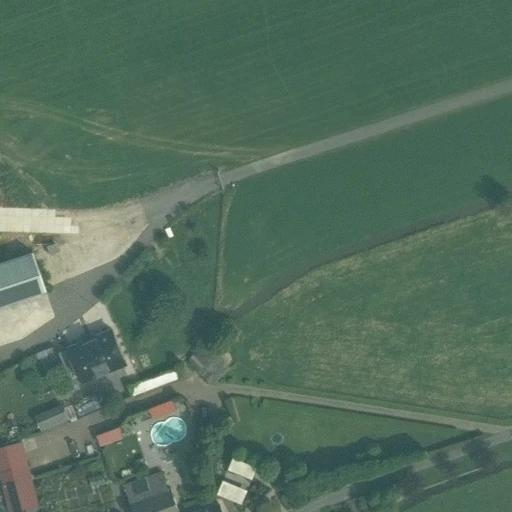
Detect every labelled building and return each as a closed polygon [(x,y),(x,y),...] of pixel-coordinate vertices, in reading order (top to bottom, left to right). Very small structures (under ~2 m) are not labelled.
[(0,304),(45,290),(32,251),(0,261),(0,304)] [(73,385),(126,363),(112,330),(69,348),(74,361),(65,365),(73,385)] [(188,359),(215,385),(229,369),(214,355),(213,357),(202,346),(188,359)] [(96,434),(98,438),(100,445),(112,441),(108,430),(96,434)] [(23,441),(0,446),(0,467),(1,470),(11,511),(26,511),(26,510),(39,507),(32,477),(28,463),(23,444),(23,441)] [(168,487),(161,471),(141,478),(141,479),(124,486),(133,511),(179,511),(170,486),(168,487)] [(221,511),(217,501),(187,511),(221,511)]
